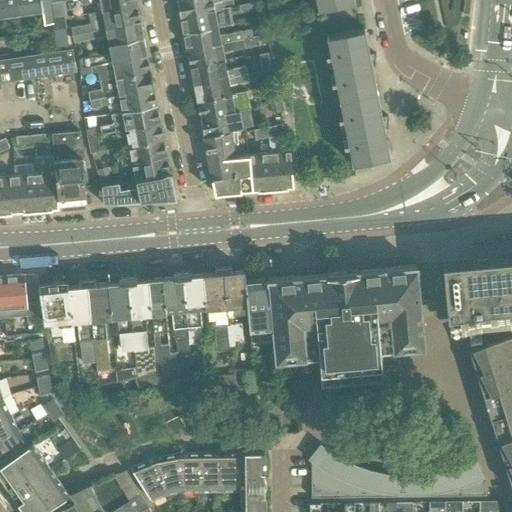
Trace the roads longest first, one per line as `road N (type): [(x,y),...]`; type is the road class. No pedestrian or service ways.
road 1 (residential): [(158,0),(204,228)]
road 2 (secondary): [(204,228),(358,217),(423,200)]
road 3 (secondary): [(0,248),(204,228)]
road 4 (residential): [(501,112),(412,70),(393,46),(384,0)]
road 5 (secondary): [(501,112),(483,153),(423,200)]
